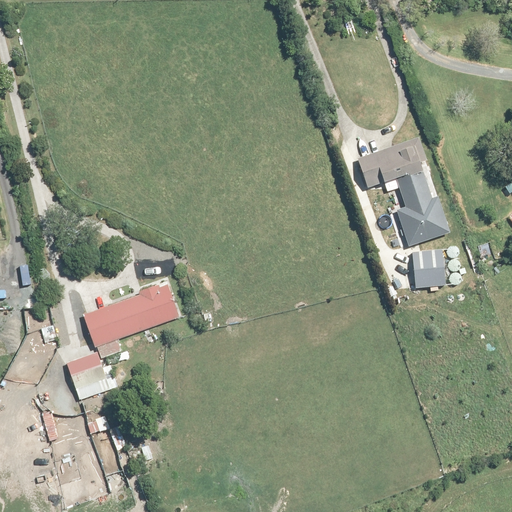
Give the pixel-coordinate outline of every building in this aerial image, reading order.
[(422,138),(360,159),(371,189),(388,183),(389,184),(399,181),(408,205),(396,209),(409,247),(453,232),(440,196),(435,198),(427,174),(428,173),(425,163),(430,161),(422,138)] [(411,253),(414,288),(448,285),(445,250),(411,253)] [(25,267),(17,270),(28,305),(36,303),(25,267)] [(142,296),(86,316),(92,333),(93,333),(98,349),(99,348),(103,359),(124,352),(119,340),(182,318),(171,285),(162,288),(161,286),(141,293),(142,295),(142,296)] [(54,326),(43,329),(46,344),(58,341),(54,326)] [(69,363),(82,401),(113,390),(100,353),(69,363)]
